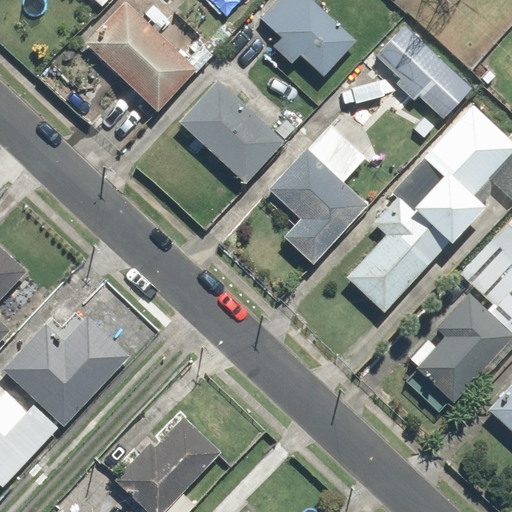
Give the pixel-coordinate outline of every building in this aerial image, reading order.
[(151,0),(120,0),(82,40),(156,111),(212,53),(198,39),(185,53),(158,28),(169,16),(151,0)] [(356,34),(318,0),(274,0),(260,16),(284,38),(276,47),(293,62),(303,52),(323,70),(356,34)] [(404,24),(375,56),(442,116),(471,83),(404,24)] [(282,137),(216,75),(176,117),(243,179),(282,137)] [(511,151),(511,141),(471,103),(391,187),(397,193),(373,218),(385,230),(344,274),(381,309),(484,201),(474,191),(511,151)] [(365,155),(329,121),(261,194),(291,223),(283,232),(313,260),(366,204),(341,180),(365,155)] [(441,330),(412,360),(424,371),(413,383),(440,408),(450,397),(453,400),(482,369),(486,372),(511,344),(511,213),(458,270),(473,285),(435,324),(441,330)] [(0,317),(0,296),(26,270),(0,244),(0,339),(11,328),(0,317)] [(63,339),(45,322),(0,369),(0,486),(62,421),(65,424),(131,354),(87,313),(63,339)] [(511,378),(487,406),(511,428),(511,378)] [(159,511),(219,449),(182,415),(155,444),(148,438),(114,475),(153,511),(159,511)]
